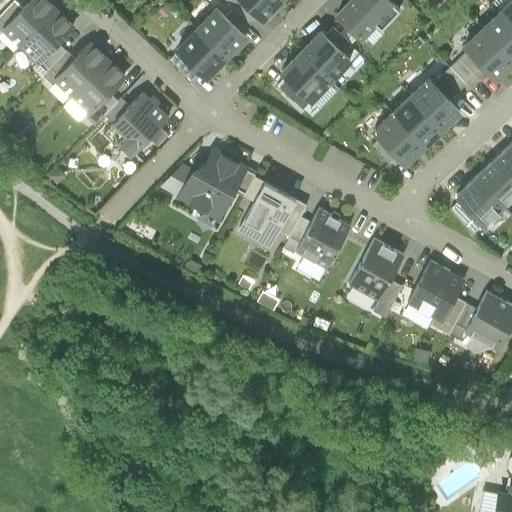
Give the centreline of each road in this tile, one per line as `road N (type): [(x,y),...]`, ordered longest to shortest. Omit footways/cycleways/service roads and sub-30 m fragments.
road 1 (residential): [(407,217),(210,108)]
road 2 (residential): [(206,104),(86,237)]
road 3 (residential): [(206,104),(81,0)]
road 4 (residential): [(511,102),(439,171),(407,217)]
road 5 (track): [(86,237),(0,328)]
road 6 (residential): [(210,108),(296,21)]
road 7 (residential): [(407,217),(511,277)]
